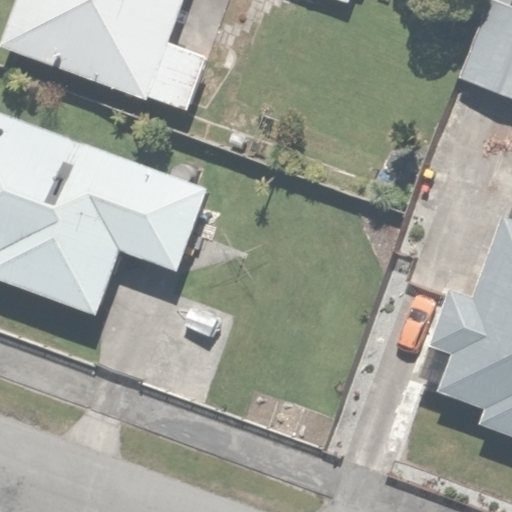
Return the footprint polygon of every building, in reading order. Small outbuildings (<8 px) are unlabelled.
[(19,0),(3,46),(14,50),(202,118),(223,62),(184,48),(201,0),(19,0)] [(363,0),(330,0),(360,9),(363,0)] [(511,2),(505,0),(492,0),(462,85),(511,102),(511,2)] [(221,190),(0,111),(0,284),(111,323),(135,255),(191,275),(221,190)] [(511,219),(509,218),(486,297),(454,288),(435,352),(460,359),(449,397),(495,411),(488,434),(511,440),(511,219)]
